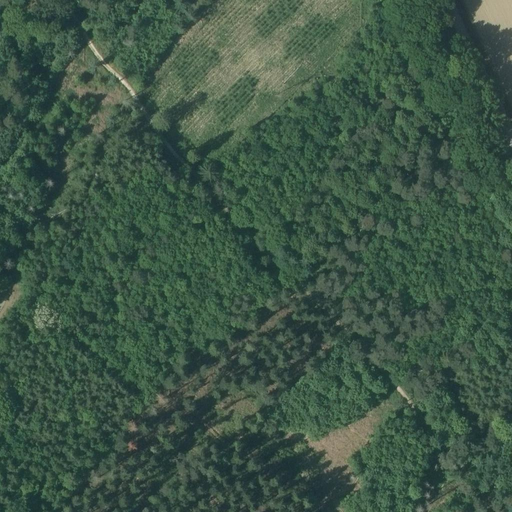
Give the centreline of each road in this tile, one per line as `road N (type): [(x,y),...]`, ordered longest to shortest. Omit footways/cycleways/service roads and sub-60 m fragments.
road 1 (track): [(499,511),(368,356),(156,133),(59,0)]
road 2 (track): [(511,147),(445,0)]
